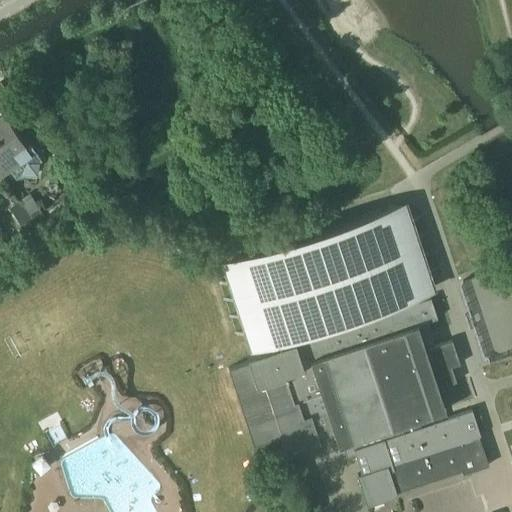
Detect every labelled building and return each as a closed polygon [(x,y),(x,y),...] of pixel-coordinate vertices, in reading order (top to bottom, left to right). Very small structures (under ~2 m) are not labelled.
[(0,79),(0,100),(12,92),(3,78),(0,79)] [(0,173),(0,174),(10,167),(16,176),(46,155),(32,136),(25,141),(10,121),(4,112),(0,114),(0,173)] [(24,201),(38,223),(48,217),(34,195),(24,201)] [(294,236),(233,256),(239,274),(218,281),(218,282),(239,275),(245,291),(224,298),(224,299),(245,292),(250,308),(229,315),(229,316),(251,309),(256,325),(235,332),(235,333),(256,326),(262,343),(269,341),(272,348),(227,362),(253,444),(280,436),(286,454),(336,438),(338,445),(342,443),(347,456),(355,453),(361,472),(357,474),(367,504),(397,494),(395,491),(461,469),(463,473),(488,465),(470,411),(421,427),(418,419),(445,410),(438,388),(455,382),(450,367),(459,364),(451,340),(434,345),(426,322),(437,318),(430,297),(417,301),(415,295),(423,292),(418,275),(440,268),(439,267),(417,274),(412,258),(434,251),(434,250),(412,257),(407,241),(429,234),(428,233),(406,240),(401,224),(423,216),(401,223),(395,205),(335,224),(330,209),(289,222),(294,236)] [(22,223),(18,226),(25,235),(37,227),(35,224),(32,220),(31,217),(22,223)] [(43,456),(33,465),(40,474),(51,466),(43,456)]
